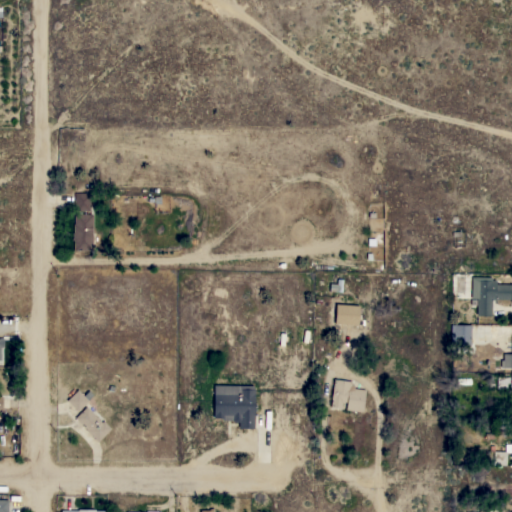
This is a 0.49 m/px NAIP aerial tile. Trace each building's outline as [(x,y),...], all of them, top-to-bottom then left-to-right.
[(74,210),(74,192),(89,192),(89,210),(74,210)] [(91,249),(73,249),(73,239),(72,239),(72,231),(73,231),(73,223),(74,223),(74,213),(91,214),(91,249)] [(470,276),(490,276),(490,279),(495,279),(495,283),(511,283),(511,302),(510,302),(510,299),(493,298),(493,299),(490,299),(490,315),(475,315),(476,298),(470,297),(470,276)] [(341,291),(328,290),(329,282),(336,283),(336,278),(342,279),(341,291)] [(358,305),(357,325),(333,323),(335,303),(358,305)] [(469,344),(450,343),(450,323),(469,323),(469,344)] [(511,366),(505,366),(505,367),(499,367),(499,359),(502,359),(502,352),(510,352),(511,336),(511,366)] [(509,376),(508,382),(506,382),(506,389),(495,388),(496,376),(509,376)] [(361,411),(345,409),(346,401),(341,401),(340,407),(329,406),(333,378),(350,380),(350,384),(353,385),(353,387),(364,389),(361,411)] [(252,385),(252,388),(253,388),(253,427),(237,427),(238,421),(233,421),(231,419),(221,419),(221,417),(212,417),(213,384),(252,385)] [(76,389),(82,395),(87,390),(91,394),(86,399),(87,400),(76,410),(66,399),(76,389)] [(85,429),(86,429),(74,417),(85,406),(101,421),(102,420),(110,428),(97,441),(85,429)] [(510,440),(511,440),(511,457),(510,457),(510,452),(505,452),(505,464),(492,464),(493,451),(489,451),(489,445),(493,445),(493,450),(504,451),(504,444),(510,444),(510,440)]
